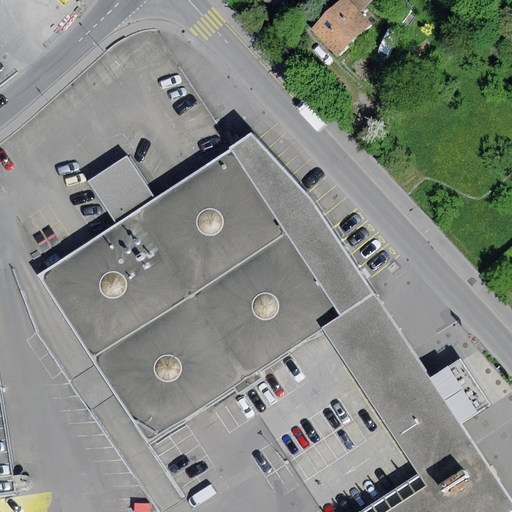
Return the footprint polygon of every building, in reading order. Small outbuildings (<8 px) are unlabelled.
[(261,0),(286,8),(288,0),(261,0)] [(346,0),(344,0),(312,30),(336,57),(370,25),(360,14),(346,0)] [(346,0),(360,14),(373,0),(346,0)] [(253,137),(232,150),(341,317),(374,295),(313,202),(253,137)] [(119,226),(40,277),(147,442),(323,328),(341,317),(232,150),(156,199),(127,156),(89,180),(119,226)] [(427,486),(387,511),(511,511),(511,501),(468,435),(429,375),(374,295),(341,317),(323,328),(427,486)] [(461,354),(429,375),(468,435),(498,415),(461,354)] [(0,495),(16,493),(0,391),(0,495)]
